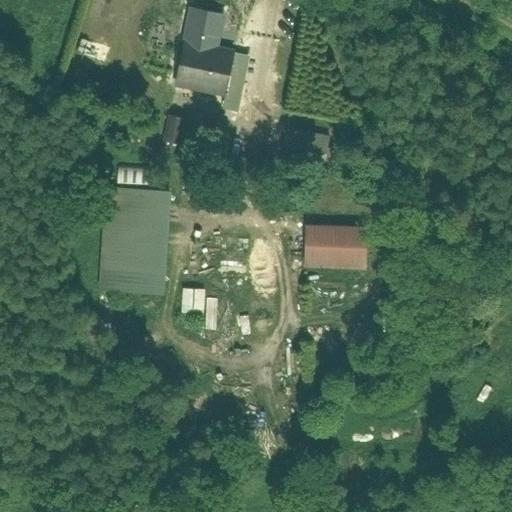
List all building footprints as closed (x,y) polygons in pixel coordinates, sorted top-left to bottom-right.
[(237,47),(185,36),(175,85),(226,96),(237,47)] [(189,116),(168,112),(164,139),(184,143),(189,116)] [(173,187),(106,183),(100,287),(166,291),(173,187)] [(307,222),(306,265),(367,267),(369,224),(307,222)] [(203,314),(204,288),(180,287),(180,313),(203,314)] [(422,355),(420,297),(383,298),(386,357),(422,355)]
